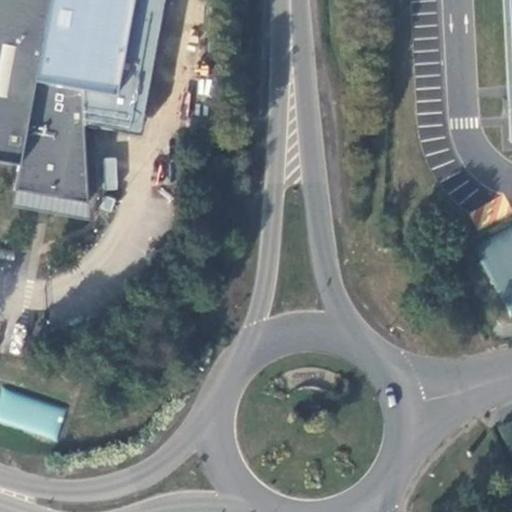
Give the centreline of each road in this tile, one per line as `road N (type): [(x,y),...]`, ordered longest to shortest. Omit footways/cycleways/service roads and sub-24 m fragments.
road 1 (unknown): [(0,292),(51,297),(75,286),(114,252),(135,210),(126,0)]
road 2 (secondary): [(291,20),(271,244),(250,349)]
road 3 (secondary): [(355,341),(327,266),(291,20)]
road 4 (secondary): [(213,405),(178,451),(113,489),(73,494),(0,480)]
